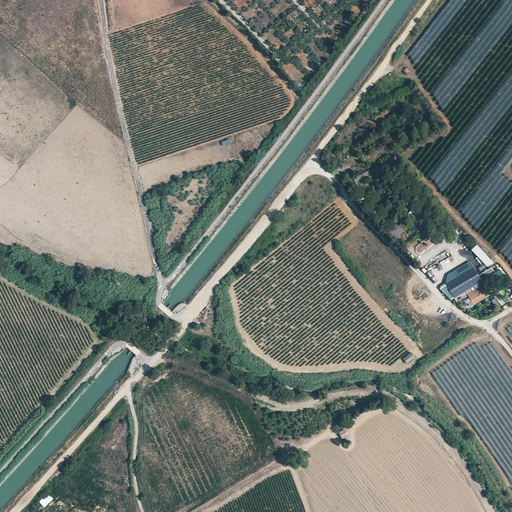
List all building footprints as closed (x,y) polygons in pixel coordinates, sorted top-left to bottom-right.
[(417,63),(421,60),(415,54),(418,51),(415,48),(408,54),(417,63)] [(420,254),(433,242),(428,236),(415,249),(420,254)] [(439,271),(451,265),(448,260),(436,265),(439,271)] [(479,275),(470,262),(448,274),(446,283),(440,287),(451,300),(480,283),(481,280),(499,270),(495,265),(479,275)] [(485,293),(480,285),(466,294),(473,304),(493,294),(491,290),(485,293)] [(407,364),(415,357),(411,352),(403,359),(407,364)] [(338,433),(342,439),(347,437),(343,430),(338,433)] [(44,508),(53,499),(48,493),(39,502),(44,508)]
